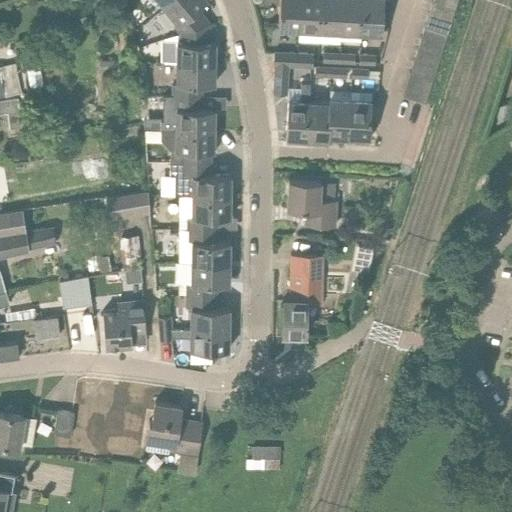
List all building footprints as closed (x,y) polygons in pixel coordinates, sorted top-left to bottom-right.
[(171,0),(163,7),(177,24),(174,26),(177,31),(209,22),(197,7),(206,0),(171,0)] [(279,0),(278,28),(299,29),(300,0),(279,0)] [(300,0),(299,29),(319,30),(321,0),(300,0)] [(321,0),(319,30),(340,31),(341,0),(321,0)] [(341,0),(340,31),(360,32),(361,0),(341,0)] [(361,0),(360,32),(382,33),(383,0),(361,0)] [(432,0),(432,1),(455,9),(457,0),(432,0)] [(432,1),(428,13),(451,20),(455,9),(432,1)] [(428,13),(424,24),(448,32),(451,20),(428,13)] [(165,38),(165,61),(175,61),(214,61),(214,41),(209,41),(209,22),(177,31),(179,34),(176,35),(165,38)] [(424,24),(421,36),(444,44),(448,32),(424,24)] [(421,36),(417,48),(440,55),(444,44),(421,36)] [(417,48),(413,60),(436,67),(440,55),(417,48)] [(273,51),(273,64),(275,64),(289,66),(302,67),(303,53),(273,51)] [(323,51),(323,61),(338,62),(338,52),(323,51)] [(338,52),(338,62),(354,63),(355,53),(338,52)] [(303,53),(302,67),(312,67),(313,53),(303,53)] [(359,53),(359,64),(375,64),(376,54),(359,53)] [(99,69),(121,69),(122,61),(99,60),(99,69)] [(413,60),(409,71),(422,75),(433,78),(436,67),(413,60)] [(171,83),(171,94),(203,94),(203,84),(214,84),(214,83),(214,61),(175,61),(175,63),(175,83),(171,83)] [(275,64),(273,93),(286,94),(287,94),(289,66),(275,64)] [(315,65),(315,76),(331,76),(331,66),(315,65)] [(331,66),(331,76),(346,77),(347,67),(331,66)] [(368,68),(351,67),(351,77),(367,78),(368,68)] [(409,71),(402,95),(414,99),(422,75),(409,71)] [(422,75),(414,99),(425,103),(433,78),(422,75)] [(287,99),(285,137),(307,139),(309,101),(308,101),(309,82),(300,82),(299,100),(287,99)] [(162,119),(161,128),(214,127),(214,108),(203,107),(203,94),(171,94),(171,107),(170,107),(170,119),(162,119)] [(309,101),(307,139),(319,140),(327,140),(329,97),(328,97),(328,101),(319,100),(319,101),(309,101)] [(329,97),(327,140),(328,140),(328,135),(347,136),(350,98),(329,97)] [(350,98),(347,136),(369,138),(371,100),(350,98)] [(161,128),(161,138),(170,149),(170,150),(170,161),(210,161),(210,150),(213,150),(214,127),(161,128)] [(170,162),(170,174),(174,174),(174,195),(191,195),(230,195),(230,174),(210,174),(210,161),(170,161),(170,162)] [(288,179),(286,209),(305,210),(304,224),(334,226),(336,199),(319,198),(320,180),(288,179)] [(147,190),(106,196),(110,219),(149,213),(147,190)] [(186,216),(186,228),(218,228),(218,217),(229,217),(229,211),(230,195),(191,195),(190,216),(186,216)] [(23,207),(0,210),(0,233),(25,229),(23,207)] [(186,228),(186,240),(190,240),(190,261),(229,262),(229,241),(218,241),(218,228),(186,228)] [(0,233),(0,255),(29,249),(25,229),(0,233)] [(139,235),(120,236),(121,268),(141,267),(139,235)] [(98,253),(84,255),(86,271),(99,269),(98,253)] [(282,299),(281,333),(306,334),(307,304),(307,298),(320,299),(322,254),(291,253),(290,299),(282,299)] [(235,260),(234,280),(243,280),(244,260),(235,260)] [(186,283),(186,294),(217,294),(217,283),(229,283),(229,262),(190,261),(190,283),(186,283)] [(87,276),(59,280),(63,307),(92,304),(87,276)] [(6,290),(0,291),(0,305),(10,303),(6,290)] [(186,294),(186,306),(191,306),(190,327),(228,328),(229,307),(217,307),(217,294),(186,294)] [(117,309),(102,310),(105,346),(107,346),(109,349),(117,348),(119,345),(130,344),(132,344),(131,332),(146,331),(143,299),(128,300),(129,308),(117,309)] [(57,315),(10,321),(11,328),(33,326),(35,338),(59,335),(57,315)] [(170,315),(158,315),(159,340),(172,339),(172,337),(190,337),(190,349),(228,349),(228,328),(190,327),(190,328),(171,328),(170,315)] [(0,359),(19,357),(19,356),(16,341),(0,342),(0,359)] [(149,420),(146,439),(171,443),(170,449),(179,450),(176,470),(193,472),(196,453),(201,421),(179,418),(181,405),(154,401),(152,420),(149,420)] [(57,409),(53,433),(69,436),(73,412),(57,409)] [(0,412),(0,442),(19,446),(24,415),(7,413),(0,412)] [(251,465),(281,466),(282,443),(252,442),(251,465)] [(0,511),(2,511),(6,489),(11,490),(14,473),(0,470),(0,511)]
